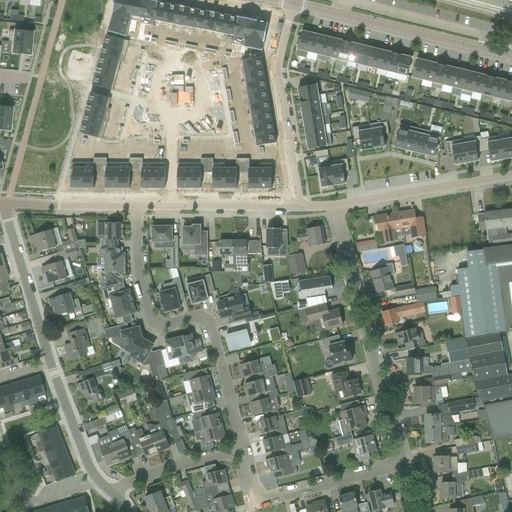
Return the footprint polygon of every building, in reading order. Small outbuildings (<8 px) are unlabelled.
[(113,13),(108,32),(126,37),(128,31),(129,26),(130,23),(131,20),(132,17),(141,19),(140,24),(145,25),(153,27),(155,21),(158,3),(158,2),(148,0),(114,0),(112,13),(113,13)] [(158,3),(155,21),(164,23),(168,4),(158,3)] [(164,23),(164,25),(174,27),(178,6),(168,4),(164,23)] [(174,27),(174,29),(184,31),(188,8),(178,6),(174,27)] [(188,8),(184,31),(194,33),(194,31),(198,10),(188,8)] [(198,10),(194,31),(204,33),(205,30),(208,12),(198,10)] [(208,12),(205,30),(215,32),(218,14),(208,12)] [(215,32),(214,35),(224,37),(225,34),(228,16),(218,14),(215,32)] [(225,34),(235,36),(238,18),(228,16),(225,34)] [(235,36),(233,45),(244,47),(243,48),(262,51),(264,42),(265,43),(265,40),(268,24),(262,22),(257,21),(238,17),(238,18),(235,36)] [(9,30),(7,42),(10,42),(31,44),(33,32),(9,30)] [(298,37),(296,45),(298,46),(297,49),(298,50),(308,52),(312,34),(302,31),(300,38),(298,37)] [(308,52),(306,58),(316,61),(318,54),(322,36),(312,34),(308,52)] [(106,36),(103,46),(126,52),(129,42),(124,40),(106,36)] [(322,36),(318,54),(328,57),(332,39),(322,36)] [(332,39),(328,57),(338,59),(342,41),(332,39)] [(338,59),(336,64),(346,66),(347,62),(352,43),(342,41),(338,59)] [(8,54),(30,56),(31,44),(10,42),(8,54)] [(352,43),(347,62),(357,64),(362,46),(352,43)] [(103,46),(101,56),(121,61),(123,62),(126,52),(103,46)] [(362,46),(357,64),(367,67),(372,48),(362,46)] [(372,48),(367,67),(377,69),(382,51),(372,48)] [(382,51),(377,69),(387,71),(392,53),(382,51)] [(392,53),(387,71),(397,74),(401,56),(392,53)] [(101,56),(98,66),(118,71),(121,61),(101,56)] [(401,56),(397,74),(407,76),(412,58),(411,58),(401,56)] [(261,57),(240,61),(242,72),(263,68),(261,57)] [(417,59),(412,78),(413,78),(423,80),(427,62),(417,59)] [(427,62),(423,80),(433,82),(437,64),(427,62)] [(433,82),(431,87),(441,90),(442,85),(447,67),(437,64),(433,82)] [(98,66),(95,75),(116,81),(118,71),(98,66)] [(447,67),(442,85),(452,87),(457,69),(447,67)] [(263,68),(242,72),(244,83),(265,79),(263,68)] [(452,87),(451,94),(461,96),(461,94),(462,90),(467,71),(457,69),(452,87)] [(462,94),(461,100),(469,102),(470,96),(471,97),(472,92),(477,74),(467,71),(462,90),(461,94),(462,94)] [(477,74),(472,92),(482,95),(487,76),(477,74)] [(95,75),(92,86),(113,91),(116,81),(95,75)] [(482,95),(481,99),(491,101),(492,97),(496,79),(487,76),(482,95)] [(244,83),(242,83),(244,94),(267,90),(265,79),(244,83)] [(496,79),(492,97),(502,99),(506,81),(496,79)] [(511,82),(506,81),(502,99),(511,102),(511,101),(511,82)] [(384,84),(382,93),(391,95),(393,90),(390,89),(391,86),(384,84)] [(317,85),(298,88),(300,99),(318,95),(317,85)] [(351,89),(348,98),(369,103),(371,94),(351,89)] [(267,90),(244,94),(245,104),(248,104),(269,100),(267,90)] [(90,93),(87,103),(108,109),(111,99),(90,93)] [(318,95),(300,99),(301,109),(320,106),(324,105),(326,104),(325,94),(318,95)] [(386,97),(384,104),(392,106),(394,99),(386,97)] [(269,100),(248,104),(250,114),(270,111),(269,100)] [(87,103),(85,113),(108,119),(111,110),(108,109),(87,103)] [(320,106),(301,109),(303,119),(322,116),(325,115),(324,105),(320,106)] [(0,118),(11,120),(12,108),(0,106),(0,118)] [(250,114),(247,115),(249,126),(252,125),(267,122),(272,122),(271,117),(270,111),(250,114)] [(85,113),(82,123),(105,129),(108,119),(85,113)] [(322,116),(303,119),(305,129),(323,126),(322,116)] [(11,120),(0,118),(0,130),(10,132),(11,120)] [(267,122),(252,125),(253,136),(256,135),(269,133),(274,132),(274,129),(272,122),(267,122)] [(380,123),(380,124),(381,128),(370,130),(373,149),(385,147),(383,136),(389,135),(387,122),(380,123)] [(82,123),(79,133),(103,140),(105,129),(82,123)] [(323,126),(305,129),(306,139),(325,136),(329,135),(330,135),(328,125),(323,126)] [(410,128),(400,125),(394,147),(405,150),(410,128)] [(359,132),(358,127),(352,128),(354,141),(360,140),(362,151),(373,149),(370,130),(359,132)] [(420,130),(410,128),(405,150),(415,152),(420,130)] [(420,130),(415,152),(425,155),(430,132),(420,130)] [(269,133),(256,135),(258,146),(271,144),(276,143),(274,132),(269,133)] [(425,155),(435,157),(440,135),(430,132),(425,155)] [(325,136),(306,139),(308,149),(331,146),(329,135),(325,136)] [(491,162),(503,160),(499,141),(499,136),(481,139),(483,149),(483,152),(489,151),(491,162)] [(474,138),(475,142),(463,144),(467,163),(478,161),(477,150),(483,149),(481,139),(480,137),(474,138)] [(0,138),(0,148),(6,150),(9,141),(0,138)] [(455,165),(467,163),(463,144),(463,139),(445,142),(447,155),(453,154),(455,165)] [(503,160),(511,158),(511,144),(511,139),(499,141),(503,160)] [(329,156),(328,150),(315,152),(316,158),(329,156)] [(82,172),(82,188),(94,188),(94,172),(100,172),(100,158),(94,158),(94,163),(82,163),(82,172)] [(100,158),(100,172),(106,172),(106,188),(118,188),(118,163),(107,163),(107,158),(100,158)] [(118,163),(118,188),(130,188),(130,172),(136,172),(136,158),(129,158),(129,163),(118,163)] [(136,158),(136,172),(142,172),(142,188),(154,189),(154,163),(142,163),(142,158),(136,158)] [(189,164),(189,189),(201,189),(201,173),(207,173),(207,159),(200,159),(200,164),(189,164)] [(207,159),(207,173),(213,173),(213,189),(225,189),(225,166),(225,164),(213,164),(213,159),(207,159)] [(225,166),(225,189),(237,189),(237,173),(243,173),(243,159),(236,159),(236,166),(225,166)] [(243,159),(243,173),(249,173),(249,189),(260,189),(261,173),(261,166),(260,166),(249,166),(249,159),(243,159)] [(341,160),(341,161),(341,165),(330,167),(334,186),(345,184),(343,173),(349,172),(347,159),(341,160)] [(70,170),(70,175),(71,175),(71,182),(71,183),(71,185),(71,188),(82,188),(82,172),(82,163),(72,163),(71,170),(70,170)] [(154,163),(154,189),(165,189),(165,164),(154,163)] [(330,163),(318,165),(319,170),(317,171),(318,177),(320,176),(322,188),(334,186),(330,167),(330,163)] [(178,164),(178,189),(189,189),(189,164),(178,164)] [(260,164),(260,166),(261,166),(261,173),(260,189),(272,189),(272,186),(272,184),(272,183),(272,164),(261,164),(260,164)] [(411,234),(412,239),(426,236),(423,217),(416,218),(415,210),(400,213),(403,235),(411,234)] [(511,210),(500,212),(505,244),(511,242),(511,234),(508,235),(507,227),(511,226),(511,210)] [(485,215),(478,216),(480,226),(480,231),(498,228),(499,236),(493,237),(494,240),(494,245),(505,244),(500,212),(485,214),(485,215)] [(382,232),(384,243),(396,241),(395,237),(403,235),(400,213),(376,217),(378,232),(382,232)] [(101,241),(101,248),(118,248),(118,241),(124,241),(123,223),(106,223),(106,240),(101,241)] [(208,255),(208,256),(208,231),(201,232),(201,226),(193,226),(193,228),(183,228),(183,236),(182,236),(182,245),(193,245),(193,250),(195,250),(195,256),(208,255)] [(153,228),(150,229),(150,234),(153,234),(153,242),(166,242),(166,249),(170,249),(170,260),(166,260),(166,268),(179,268),(178,249),(178,236),(172,237),(172,227),(153,228)] [(308,240),(310,247),(325,244),(322,227),(306,230),(307,234),(297,236),(298,242),(308,240)] [(62,244),(56,246),(56,247),(58,253),(65,251),(66,251),(79,247),(77,241),(77,239),(74,229),(67,231),(70,241),(63,243),(62,243),(62,244)] [(267,229),(266,249),(267,249),(279,249),(279,256),(279,257),(286,257),(286,255),(288,255),(287,247),(287,233),(281,233),(281,229),(267,229)] [(51,230),(32,236),(37,253),(56,247),(56,246),(51,230)] [(376,240),(366,242),(367,251),(377,249),(376,240)] [(225,272),(233,272),(233,241),(220,242),(220,255),(226,254),(226,257),(230,257),(230,265),(225,265),(225,272)] [(246,241),(233,241),(233,272),(234,272),(234,288),(241,287),(241,282),(241,265),(247,265),(247,254),(254,254),(257,254),(257,241),(254,241),(246,241)] [(399,257),(401,267),(408,266),(404,245),(393,247),(396,257),(399,257)] [(495,247),(505,331),(511,330),(511,245),(495,247)] [(66,251),(68,258),(81,254),(80,249),(79,247),(66,251)] [(462,307),(465,338),(505,331),(495,247),(483,249),(483,250),(466,252),(468,268),(457,270),(459,285),(460,296),(461,303),(462,307)] [(104,259),(105,266),(125,266),(125,254),(123,254),(123,248),(118,248),(101,248),(99,248),(99,259),(104,259)] [(294,256),(287,257),(291,275),(305,272),(302,254),(294,256)] [(43,267),(49,284),(68,279),(62,261),(43,267)] [(381,269),(371,272),(377,294),(393,289),(390,277),(395,275),(392,264),(380,266),(381,269)] [(271,265),(263,266),(265,282),(265,283),(274,282),(273,281),(271,265)] [(100,279),(100,290),(115,286),(115,278),(125,278),(125,266),(105,266),(105,272),(102,272),(102,279),(100,279)] [(188,286),(193,304),(208,300),(207,294),(215,292),(210,276),(197,279),(195,282),(196,284),(188,286)] [(301,292),(298,293),(300,300),(307,299),(326,296),(325,290),(333,289),(331,284),(330,277),(329,276),(326,277),(298,281),(301,292)] [(73,283),(75,290),(86,287),(91,285),(89,278),(73,283)] [(163,305),(165,313),(172,311),(173,312),(178,311),(179,309),(181,309),(179,302),(185,300),(180,278),(175,279),(172,283),(163,286),(164,292),(160,293),(162,300),(161,301),(162,306),(163,305)] [(272,283),(270,283),(275,300),(284,299),(283,294),(281,282),(272,283)] [(396,288),(397,296),(415,293),(415,290),(414,285),(396,288)] [(451,286),(452,297),(460,296),(459,285),(451,286)] [(435,286),(415,290),(415,293),(417,302),(437,299),(435,286)] [(111,300),(113,307),(133,302),(132,300),(134,300),(132,293),(131,294),(130,290),(116,294),(114,287),(103,290),(106,302),(111,300)] [(75,311),(78,321),(85,319),(84,318),(95,314),(92,305),(81,309),(78,299),(72,301),(70,294),(51,299),(56,316),(75,311)] [(229,317),(231,324),(253,318),(249,306),(243,307),(240,296),(225,300),(225,302),(218,304),(218,305),(217,307),(217,309),(217,310),(218,312),(220,312),(222,319),(229,317)] [(460,297),(450,298),(451,309),(457,308),(457,314),(462,313),(460,297)] [(306,301),(300,302),(302,310),(306,308),(307,308),(308,308),(309,308),(307,301),(306,301)] [(113,307),(117,325),(124,323),(122,317),(136,313),(133,302),(113,307)] [(382,312),(385,326),(399,323),(398,318),(425,312),(423,303),(407,306),(395,309),(382,312)] [(327,330),(343,325),(339,310),(325,313),(323,305),(316,307),(306,309),(311,330),(314,332),(327,329),(327,330)] [(87,321),(92,338),(105,334),(100,317),(87,321)] [(226,336),(230,351),(251,346),(249,340),(248,335),(256,332),(254,323),(261,321),(260,317),(253,319),(253,318),(231,324),(228,325),(229,326),(229,325),(232,335),(226,336)] [(129,356),(131,357),(144,335),(142,336),(141,334),(139,328),(125,331),(124,326),(127,325),(127,324),(104,330),(107,339),(111,338),(112,343),(130,354),(129,356)] [(0,335),(9,333),(6,325),(0,327),(0,335)] [(268,330),(271,342),(279,340),(276,328),(268,330)] [(65,346),(69,361),(87,356),(95,354),(93,347),(90,348),(84,329),(68,334),(71,344),(65,346)] [(410,343),(412,349),(425,346),(422,333),(417,335),(415,329),(413,330),(411,329),(407,330),(406,332),(396,334),(399,345),(410,343)] [(32,334),(25,336),(27,343),(34,341),(32,334)] [(471,371),(482,406),(483,405),(511,400),(511,374),(507,375),(505,365),(499,334),(466,340),(465,339),(465,340),(471,371)] [(143,364),(144,366),(149,364),(156,363),(153,353),(150,351),(154,345),(149,343),(148,339),(145,337),(144,335),(131,357),(143,364)] [(179,338),(185,364),(190,362),(189,355),(203,351),(199,339),(193,341),(192,335),(179,338)] [(331,349),(335,365),(352,360),(352,359),(353,357),(351,353),(350,352),(348,346),(345,347),(344,342),(341,343),(339,336),(322,340),(325,351),(331,349)] [(178,358),(180,365),(185,364),(179,338),(176,339),(176,337),(167,340),(168,341),(165,342),(170,360),(178,358)] [(290,339),(283,344),(284,345),(287,349),(294,345),(291,341),(290,339)] [(417,359),(407,359),(407,375),(417,375),(421,375),(421,374),(433,374),(433,378),(466,372),(471,371),(465,340),(465,339),(448,342),(452,363),(441,364),(442,367),(434,367),(434,368),(428,368),(421,368),(421,359),(417,359)] [(0,350),(13,347),(12,343),(1,346),(0,341),(0,350)] [(13,347),(0,350),(0,369),(18,364),(16,358),(11,360),(10,355),(15,353),(13,347)] [(259,360),(240,365),(243,378),(255,375),(256,381),(257,382),(264,380),(272,378),(272,377),(278,375),(275,365),(266,367),(266,365),(261,367),(259,360)] [(149,364),(154,381),(161,379),(158,367),(157,367),(156,363),(149,364)] [(158,367),(161,379),(168,377),(165,365),(158,367)] [(104,400),(101,392),(98,385),(101,383),(101,382),(102,381),(101,379),(100,375),(105,374),(103,367),(89,371),(91,378),(92,379),(78,384),(80,390),(82,389),(86,398),(87,398),(87,399),(88,400),(89,401),(90,401),(91,401),(92,401),(93,401),(94,404),(104,400)] [(184,383),(187,395),(212,388),(209,376),(197,379),(196,374),(196,372),(183,375),(185,382),(184,383)] [(343,391),(345,398),(352,396),(361,393),(357,379),(349,382),(347,372),(332,377),(336,393),(343,391)] [(466,372),(433,378),(434,385),(445,383),(450,382),(463,380),(462,376),(467,375),(466,372)] [(26,380),(33,404),(39,403),(37,397),(44,395),(39,379),(36,379),(36,378),(26,380)] [(256,381),(245,384),(248,397),(260,394),(261,400),(262,401),(269,399),(274,398),(274,397),(277,396),(279,396),(277,389),(275,389),(272,378),(264,380),(257,382),(256,381)] [(296,391),(298,398),(311,394),(307,379),(293,382),(294,384),(296,391)] [(26,400),(28,406),(33,404),(26,380),(17,383),(17,385),(15,386),(19,402),(26,400)] [(288,394),(296,391),(294,384),(286,386),(288,394)] [(2,388),(9,411),(14,410),(13,404),(19,402),(15,386),(12,387),(11,385),(2,388)] [(134,389),(136,394),(144,392),(142,386),(134,389)] [(424,388),(414,388),(415,402),(422,402),(422,406),(432,405),(435,405),(443,404),(442,398),(442,393),(440,394),(439,391),(436,391),(436,387),(435,387),(424,388)] [(0,407),(2,407),(4,413),(9,411),(2,388),(0,388),(0,407)] [(191,407),(193,413),(206,410),(204,404),(216,400),(212,388),(187,395),(190,407),(191,407)] [(163,390),(156,393),(159,402),(166,400),(163,390)] [(261,400),(250,403),(253,416),(265,413),(266,419),(267,420),(277,417),(279,416),(277,409),(280,409),(277,396),(274,397),(274,398),(269,399),(262,401),(261,400)] [(447,404),(449,412),(474,407),(473,399),(447,404)] [(505,438),(511,436),(511,400),(483,405),(493,440),(496,440),(505,438)] [(109,416),(113,414),(121,411),(118,405),(107,410),(109,416)] [(312,408),(300,406),(302,416),(314,413),(312,408)] [(343,420),(338,422),(342,437),(352,435),(351,431),(367,427),(364,415),(367,414),(364,406),(340,412),(343,420)] [(161,429),(150,434),(158,453),(170,448),(165,437),(171,435),(170,431),(167,422),(167,421),(161,407),(155,409),(155,411),(161,429)] [(194,433),(202,431),(222,425),(219,413),(207,416),(206,410),(193,413),(195,420),(191,421),(194,433)] [(121,411),(114,414),(116,420),(123,417),(121,411)] [(426,415),(426,429),(454,428),(454,425),(458,425),(458,422),(449,422),(449,415),(440,415),(426,415)] [(266,419),(258,421),(261,434),(273,431),(275,438),(282,436),(287,435),(285,428),(282,416),(279,416),(277,417),(267,420),(266,419)] [(92,422),(95,429),(107,424),(105,417),(92,422)] [(200,441),(203,450),(214,447),(213,442),(226,438),(222,425),(202,431),(204,438),(200,440),(200,441)] [(36,443),(38,448),(61,439),(58,430),(56,431),(55,428),(39,434),(41,441),(36,443)] [(139,441),(146,458),(158,453),(150,434),(145,436),(142,429),(136,431),(135,428),(128,431),(133,443),(139,441)] [(171,435),(175,443),(181,440),(178,431),(177,428),(170,431),(171,435)] [(454,428),(426,429),(426,443),(432,443),(440,443),(440,442),(448,442),(448,435),(454,435),(454,428)] [(117,430),(109,433),(110,436),(119,462),(120,461),(121,463),(130,460),(129,458),(131,457),(130,453),(136,451),(133,443),(128,431),(119,434),(117,430)] [(352,435),(336,439),(338,446),(354,442),(352,435)] [(358,443),(356,443),(357,448),(359,448),(360,454),(357,455),(359,463),(370,460),(369,454),(377,452),(372,435),(363,438),(357,439),(358,443)] [(105,461),(107,466),(119,462),(110,436),(98,440),(99,443),(91,446),(98,463),(105,461)] [(275,438),(263,441),(266,453),(278,450),(279,457),(280,457),(287,455),(298,452),(302,451),(301,444),(290,447),(289,441),(284,442),(282,436),(275,438)] [(455,440),(456,447),(478,443),(476,436),(455,440)] [(45,451),(48,458),(64,452),(63,449),(65,448),(61,439),(38,448),(40,453),(45,451)] [(456,447),(457,455),(471,453),(479,451),(478,443),(456,447)] [(45,466),(47,472),(70,463),(67,454),(65,454),(64,452),(48,458),(51,464),(45,466)] [(279,457),(266,460),(268,470),(270,469),(271,473),(274,472),(275,478),(285,476),(297,473),(295,466),(293,460),(300,458),(298,452),(287,455),(280,457),(279,457)] [(444,457),(434,457),(434,472),(444,472),(448,472),(452,472),(453,475),(458,474),(457,463),(457,457),(448,457),(444,457)] [(55,475),(57,482),(73,475),(72,472),(74,472),(70,463),(47,472),(49,477),(55,475)] [(206,481),(201,482),(205,495),(218,492),(216,485),(228,482),(224,469),(217,471),(215,464),(204,467),(206,474),(205,475),(206,481)] [(317,466),(310,471),(314,478),(322,473),(317,466)] [(467,472),(466,472),(468,480),(484,477),(482,469),(467,472)] [(180,492),(182,498),(186,497),(186,496),(193,493),(191,488),(188,480),(177,485),(180,492)] [(462,490),(462,484),(441,484),(441,498),(454,498),(454,497),(462,497),(462,490)] [(371,511),(379,511),(379,509),(394,505),(391,493),(382,495),(380,490),(369,493),(374,511),(371,511)] [(145,497),(150,511),(173,502),(172,501),(171,496),(163,499),(160,491),(145,497)] [(213,506),(214,511),(218,511),(235,508),(231,495),(220,498),(218,492),(205,495),(195,498),(200,510),(213,506)] [(186,510),(186,511),(200,511),(200,510),(195,498),(193,493),(186,496),(186,497),(190,508),(186,510)] [(340,510),(340,511),(359,511),(354,493),(339,497),(343,510),(340,510)] [(483,496),(468,499),(470,507),(472,507),(485,503),(483,496)] [(72,501),(75,511),(89,511),(85,499),(82,500),(82,498),(72,501)] [(473,511),(472,507),(470,507),(468,499),(462,501),(464,509),(449,510),(449,511),(473,511)] [(75,511),(72,501),(63,504),(64,506),(61,507),(62,511),(75,511)] [(327,511),(325,501),(313,504),(314,505),(306,507),(307,511),(327,511)] [(173,502),(150,511),(168,511),(168,510),(174,508),(175,508),(173,502)]
